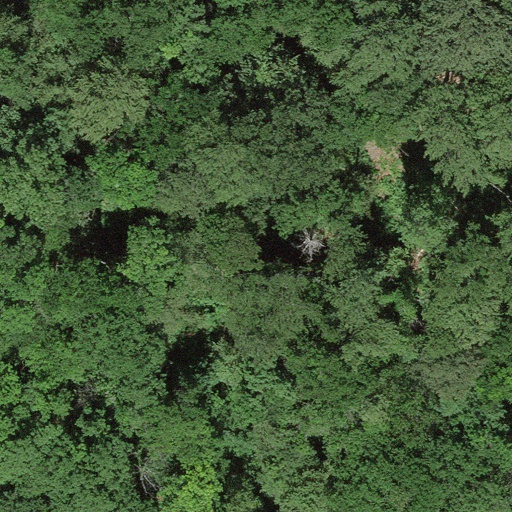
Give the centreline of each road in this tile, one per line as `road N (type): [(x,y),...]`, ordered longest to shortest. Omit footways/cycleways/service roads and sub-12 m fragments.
road 1 (motorway): [(0,376),(511,451)]
road 2 (motorway): [(511,156),(0,84)]
